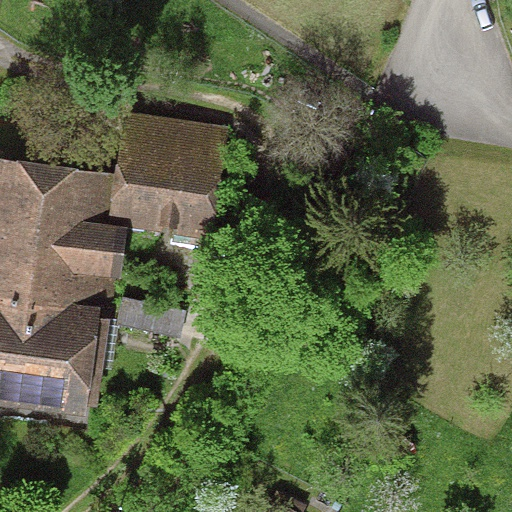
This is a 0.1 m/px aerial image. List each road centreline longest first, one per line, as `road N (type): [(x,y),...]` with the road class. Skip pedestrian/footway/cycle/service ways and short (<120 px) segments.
road 1 (track): [(78,511),(181,402),(224,313),(238,252)]
road 2 (residential): [(451,0),(405,112)]
